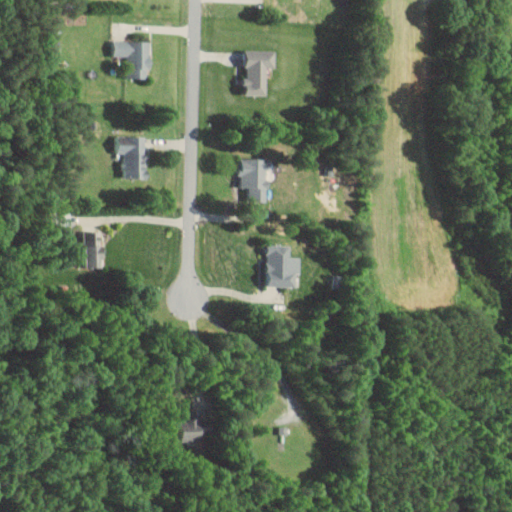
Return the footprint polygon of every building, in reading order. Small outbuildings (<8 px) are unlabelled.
[(151,40),(114,39),(113,55),(127,55),(126,76),(147,77),(148,68),(150,68),(151,40)] [(267,94),(268,66),(276,67),(276,49),(246,49),(246,72),(244,72),(243,93),(267,94)] [(124,177),(147,177),(148,135),(116,134),(115,152),(125,152),(124,177)] [(240,157),(239,186),(249,186),(249,199),(268,200),(269,157),(240,157)] [(103,265),(102,237),(94,237),(94,230),(84,230),(86,266),(103,265)] [(266,285),(296,286),(296,271),(300,271),(301,255),(290,255),(291,244),(268,243),(266,285)] [(212,439),(211,417),(174,418),(175,439),(212,439)]
